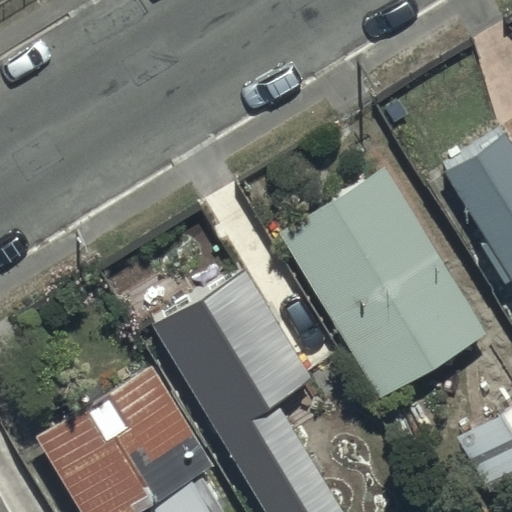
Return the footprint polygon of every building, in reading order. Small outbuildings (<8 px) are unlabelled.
[(472,72),(403,115),(428,155),(496,112),(472,72)] [(511,151),(495,125),(432,165),(511,291),(511,151)] [(381,159),(266,226),(359,391),(475,325),(381,159)] [(237,259),(141,313),(219,453),(281,418),(265,391),(301,371),(237,259)] [(138,348),(21,419),(77,511),(102,511),(127,497),(136,511),(196,511),(203,508),(179,468),(202,454),(138,348)] [(511,389),(450,427),(484,484),(511,466),(511,389)]
